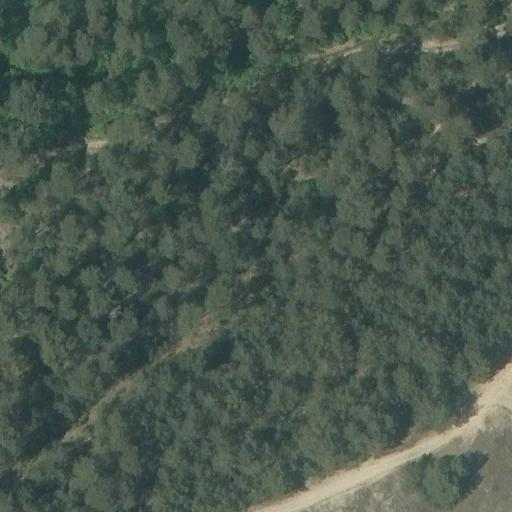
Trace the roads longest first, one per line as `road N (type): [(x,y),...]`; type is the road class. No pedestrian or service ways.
road 1 (track): [(511,20),(487,37),(377,49),(37,162),(10,191),(0,191)]
road 2 (track): [(276,511),(394,461),(511,376)]
